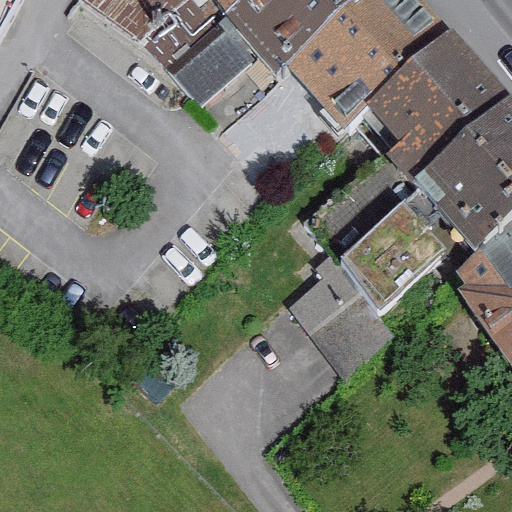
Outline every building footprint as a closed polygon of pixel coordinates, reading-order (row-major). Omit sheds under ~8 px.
[(0,0),(0,51),(28,0),(0,0)] [(105,0),(176,79),(227,33),(197,0),(105,0)] [(203,0),(228,28),(261,0),(203,0)] [(261,0),(228,28),(278,89),(288,82),(382,0),(261,0)] [(400,0),(382,0),(288,82),(346,148),(369,129),(450,56),(400,0)] [(511,123),(450,56),(369,129),(402,166),(388,178),(416,209),(511,131),(511,123)] [(511,131),(416,209),(338,272),(382,326),(461,263),(471,275),(511,246),(511,131)] [(511,246),(471,275),(450,289),(511,377),(511,246)]
